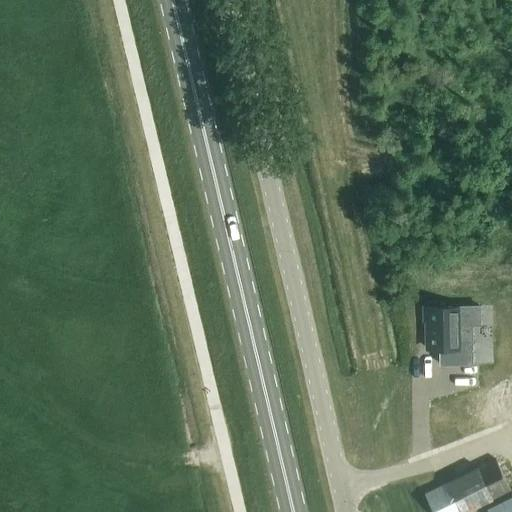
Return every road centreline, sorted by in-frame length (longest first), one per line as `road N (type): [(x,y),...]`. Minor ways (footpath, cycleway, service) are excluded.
road 1 (primary): [(293,511),(171,0)]
road 2 (unclassified): [(347,511),(226,0)]
